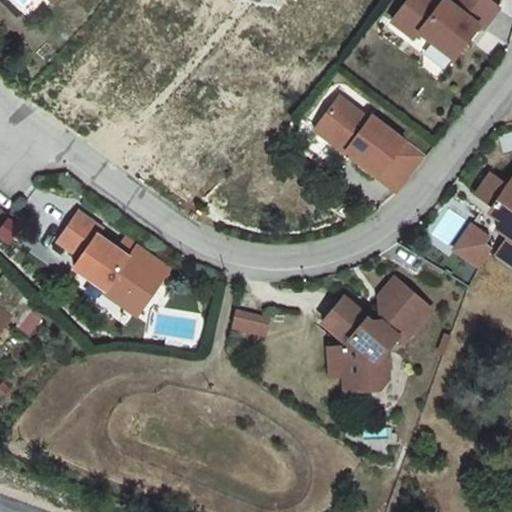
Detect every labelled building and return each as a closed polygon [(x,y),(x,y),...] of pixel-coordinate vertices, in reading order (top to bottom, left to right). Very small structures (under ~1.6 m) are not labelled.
[(429,0),(397,0),(384,18),(407,35),(412,29),(445,54),(459,35),(457,33),(465,23),(467,24),(469,21),(473,25),(489,3),(485,0),(431,0),(431,1),(429,0)] [(336,93),(313,126),(344,148),(346,146),(379,169),(376,173),(395,187),(398,186),(405,176),(426,149),(405,133),(403,135),(369,111),(367,115),(336,93)] [(379,169),(346,146),(344,148),(343,150),(376,173),(379,169)] [(509,235),(496,255),(511,265),(511,177),(507,184),(491,173),(476,195),(497,209),(502,218),(496,226),(509,235)] [(481,214),(457,249),(481,266),(493,246),(488,243),(492,237),(487,234),(494,223),(481,214)] [(82,216),(62,244),(84,261),(77,270),(108,293),(106,295),(125,309),(129,303),(141,312),(155,292),(144,284),(150,275),(122,255),(101,239),(105,233),(82,216)] [(126,249),(122,255),(150,275),(154,269),(126,249)] [(0,287),(18,303),(13,310),(16,313),(30,295),(0,266),(0,287)] [(348,301),(326,325),(349,346),(351,376),(367,376),(368,390),(383,389),(391,380),(388,350),(399,337),(405,342),(431,309),(394,279),(379,298),(382,321),(374,325),(348,301)] [(0,287),(0,300),(13,310),(18,303),(0,287)] [(0,333),(13,317),(0,306),(0,333)] [(269,315),(236,308),(232,324),(265,331),(269,315)] [(349,346),(330,347),(331,375),(344,374),(345,376),(351,376),(349,346)] [(345,376),(345,391),(368,390),(367,376),(351,376),(345,376)]
